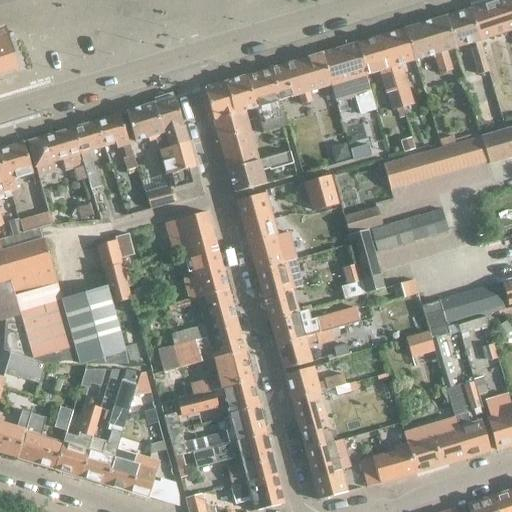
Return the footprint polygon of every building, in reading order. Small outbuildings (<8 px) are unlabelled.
[(511,8),(509,0),(502,0),(470,11),(479,42),(511,32),(511,8)] [(456,49),(469,45),(478,75),(488,72),(479,42),(470,11),(446,18),(456,49)] [(452,72),(446,52),(456,49),(446,18),(406,30),(416,61),(433,56),(439,75),(452,72)] [(396,67),(416,61),(406,30),(381,37),(393,79),(397,91),(403,109),(413,106),(403,70),(398,72),(396,67)] [(0,75),(16,70),(4,32),(0,33),(0,75)] [(356,44),(366,76),(379,72),(383,83),(384,82),(393,112),(403,109),(397,91),(393,79),(381,37),(356,44)] [(347,47),(322,54),(331,86),(336,102),(355,96),(370,91),(366,76),(356,44),(347,47)] [(270,69),(280,102),(300,96),(303,106),(312,103),(309,93),(331,86),(322,54),(270,69)] [(287,127),(280,102),(270,69),(246,76),(256,109),(263,134),(287,127)] [(203,88),(227,171),(258,162),(243,113),(256,109),(246,76),(203,88)] [(370,91),(355,96),(360,115),(376,111),(370,91)] [(151,211),(203,196),(189,147),(175,99),(126,113),(134,143),(149,139),(150,143),(156,141),(167,177),(170,188),(146,195),(151,211)] [(97,122),(105,148),(116,144),(117,151),(123,149),(126,159),(123,160),(127,172),(137,169),(120,115),(97,122)] [(73,129),(83,166),(90,192),(101,188),(95,168),(91,168),(88,159),(94,157),(93,151),(105,148),(97,122),(73,129)] [(511,127),(497,133),(505,160),(511,158),(511,127)] [(73,129),(28,143),(36,169),(38,178),(53,173),(50,165),(62,161),(65,172),(83,166),(73,129)] [(497,133),(481,138),(488,162),(489,165),(505,160),(497,133)] [(442,149),(383,166),(390,190),(488,162),(481,138),(455,145),(453,136),(439,140),(442,149)] [(0,151),(0,154),(11,193),(18,191),(14,180),(32,174),(24,144),(0,151)] [(290,153),(258,162),(227,171),(234,194),(265,184),(260,166),(268,164),(270,171),(293,164),(290,153)] [(0,154),(0,200),(11,197),(10,193),(11,193),(0,154)] [(332,177),(305,184),(313,211),(339,204),(332,177)] [(255,272),(295,261),(297,260),(290,234),(277,238),(265,194),(236,202),(255,272)] [(377,209),(344,218),(366,293),(385,288),(369,230),(382,226),(377,209)] [(443,211),(431,214),(437,235),(449,232),(443,211)] [(19,222),(23,234),(51,226),(48,214),(19,222)] [(184,281),(189,300),(227,290),(207,214),(165,225),(172,252),(184,249),(191,279),(184,281)] [(431,214),(420,218),(426,239),(437,235),(431,214)] [(420,218),(408,221),(414,242),(426,239),(420,218)] [(408,221),(396,224),(402,246),(414,242),(408,221)] [(396,224),(384,228),(391,249),(402,246),(396,224)] [(391,249),(384,228),(373,231),(379,253),(391,249)] [(44,241),(2,253),(19,316),(62,303),(62,301),(44,241)] [(103,271),(122,265),(116,241),(96,247),(103,271)] [(0,322),(6,320),(8,353),(10,354),(32,361),(19,316),(2,253),(0,247),(0,322)] [(269,321),(298,313),(292,291),(302,288),(295,261),(255,272),(269,321)] [(131,299),(122,265),(103,271),(111,305),(131,299)] [(511,280),(501,283),(508,305),(511,303),(511,280)] [(498,283),(482,288),(488,310),(505,305),(498,283)] [(62,303),(19,316),(32,361),(45,364),(80,365),(126,365),(124,352),(106,287),(62,301),(62,303)] [(488,310),(482,288),(472,291),(478,313),(488,310)] [(227,290),(189,300),(189,301),(197,299),(207,339),(156,352),(162,374),(196,365),(197,365),(243,352),(227,290)] [(472,291),(462,295),(468,316),(478,313),(472,291)] [(468,316),(462,295),(451,298),(457,319),(468,316)] [(451,298),(440,301),(447,322),(457,319),(451,298)] [(421,307),(429,333),(431,341),(449,335),(448,331),(445,323),(447,322),(440,301),(421,307)] [(298,313),(269,321),(269,322),(275,342),(276,346),(311,335),(320,333),(338,328),(360,322),(356,308),(325,317),(311,321),(308,310),(298,313)] [(320,333),(276,346),(282,370),(311,362),(306,344),(317,341),(318,345),(333,341),(333,337),(340,335),(338,328),(320,333)] [(431,341),(429,333),(406,340),(411,359),(434,352),(431,341)] [(455,386),(440,339),(432,341),(446,389),(455,386)] [(335,355),(327,358),(328,361),(348,355),(346,346),(334,350),(335,355)] [(189,385),(192,396),(251,381),(243,352),(197,365),(213,361),(218,381),(206,384),(205,381),(189,385)] [(45,364),(32,361),(10,354),(4,374),(39,385),(45,364)] [(284,376),(291,400),(319,393),(319,392),(346,385),(343,374),(327,379),(328,383),(317,386),(312,368),(284,376)] [(140,375),(137,387),(121,382),(108,425),(123,430),(133,397),(150,394),(145,374),(140,375)] [(251,381),(192,396),(177,400),(179,412),(216,402),(215,398),(224,396),(229,416),(258,408),(251,381)] [(480,408),(473,383),(463,386),(470,411),(480,408)] [(481,422),(472,424),(468,413),(463,414),(460,403),(465,402),(460,386),(447,389),(456,418),(468,458),(490,452),(481,422)] [(291,400),(305,451),(333,443),(319,393),(291,400)] [(478,396),(481,409),(492,406),(488,393),(478,396)] [(160,405),(167,433),(180,430),(172,402),(160,405)] [(92,437),(101,409),(88,405),(80,433),(92,437)] [(258,408),(229,416),(234,436),(225,438),(224,433),(193,441),(196,452),(265,434),(258,408)] [(511,445),(511,411),(488,419),(497,450),(511,445)] [(0,454),(17,459),(31,415),(21,412),(16,428),(0,423),(0,420),(1,419),(0,418),(0,454)] [(31,415),(17,459),(54,470),(62,443),(40,437),(45,419),(31,415)] [(405,433),(408,443),(416,473),(468,458),(456,418),(405,433)] [(88,450),(80,478),(106,485),(114,458),(121,432),(112,429),(107,445),(112,447),(109,456),(88,450)] [(187,456),(180,430),(167,433),(174,459),(187,456)] [(232,486),(247,482),(275,475),(265,434),(196,452),(192,453),(196,468),(233,458),(231,449),(238,448),(242,464),(228,468),(232,486)] [(80,478),(88,450),(89,445),(84,443),(82,449),(62,443),(54,470),(80,478)] [(333,443),(305,451),(319,501),(347,493),(333,443)] [(368,487),(416,473),(408,443),(394,447),(396,452),(361,462),(368,487)] [(106,485),(131,493),(139,466),(142,467),(145,458),(135,455),(132,463),(114,458),(106,485)] [(139,466),(131,493),(148,498),(153,480),(156,471),(151,469),(153,460),(145,458),(142,467),(139,466)] [(232,486),(231,486),(235,502),(251,498),(254,511),(255,511),(283,505),(275,475),(247,482),(232,486)] [(159,482),(153,480),(148,498),(165,503),(178,507),(178,496),(174,482),(160,478),(159,482)] [(511,511),(511,490),(493,497),(497,511),(511,511)] [(205,511),(201,495),(185,499),(188,511),(205,511)] [(497,511),(493,497),(468,505),(470,511),(497,511)]
